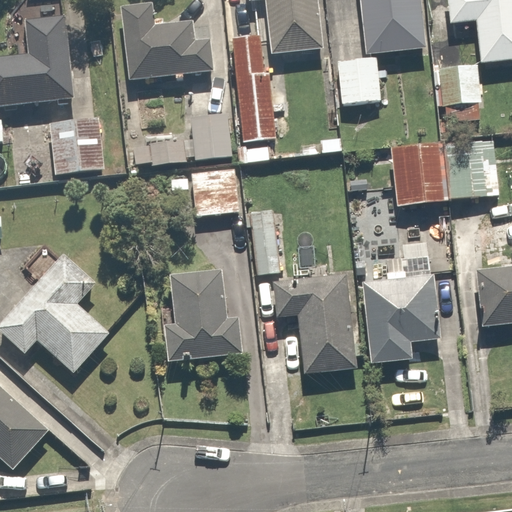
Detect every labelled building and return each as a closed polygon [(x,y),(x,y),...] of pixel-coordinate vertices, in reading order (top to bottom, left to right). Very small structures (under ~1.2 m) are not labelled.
[(315,62),(309,0),(235,0),(237,17),(261,18),(264,66),(315,62)] [(422,65),(414,0),(350,0),(359,72),(422,65)] [(511,72),(511,0),(436,0),(440,40),(472,38),(475,76),(511,72)] [(150,16),(114,19),(120,98),(206,91),(203,54),(184,56),(183,41),(152,43),(150,16)] [(0,70),(0,120),(71,112),(59,26),(21,31),(26,67),(0,70)] [(252,48),(228,51),(240,154),(268,151),(261,85),(256,85),(252,48)] [(368,73),(331,75),(334,120),(371,117),(368,73)] [(470,79),(439,80),(441,122),(472,121),(470,79)] [(226,131),(184,133),(187,174),(228,172),(226,131)] [(93,137),(45,140),(48,185),(96,183),(93,137)] [(178,155),(146,156),(147,178),(179,176),(178,155)] [(492,158),(445,160),(448,215),(495,213),(492,158)] [(438,160),(387,162),(389,222),(440,220),(438,160)] [(230,184),(191,190),(198,233),(237,227),(230,184)] [(272,221),(249,222),(251,289),(274,288),(272,221)] [(70,264),(0,331),(0,358),(16,375),(33,359),(68,395),(112,352),(77,316),(100,295),(70,264)] [(156,343),(159,376),(237,368),(234,336),(225,336),(220,281),(162,287),(167,342),(156,343)] [(511,282),(472,285),(476,341),(509,339),(510,357),(511,356),(511,282)] [(438,287),(364,291),(369,380),(413,378),(412,356),(442,354),(438,287)] [(348,293),(276,297),(278,333),(298,331),(301,388),(353,386),(348,293)] [(0,404),(0,478),(5,483),(42,445),(0,404)]
